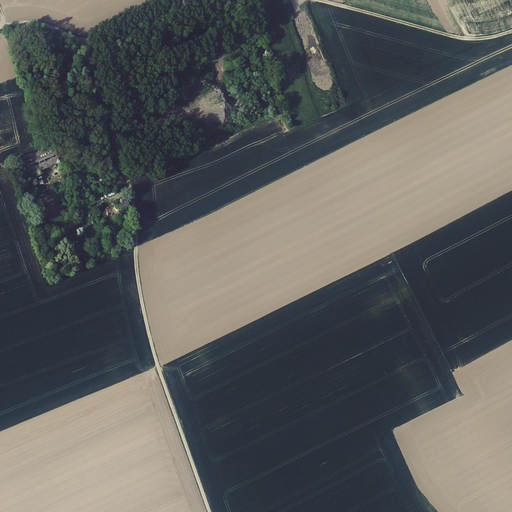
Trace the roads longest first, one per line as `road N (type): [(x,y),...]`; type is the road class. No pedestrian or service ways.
road 1 (track): [(85,40),(128,185),(143,314),(210,511)]
road 2 (track): [(309,0),(455,37),(511,31)]
road 3 (track): [(0,26),(49,25),(85,40),(181,0)]
